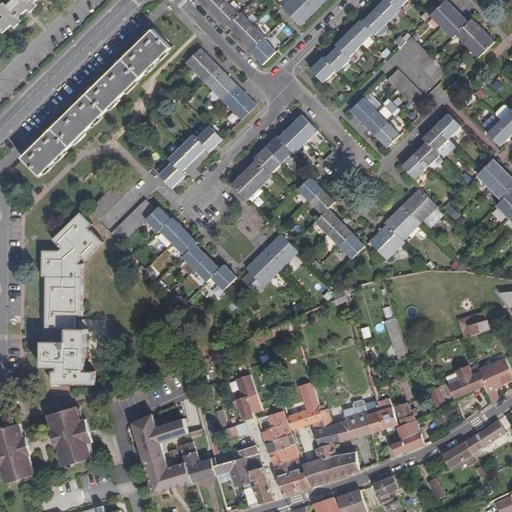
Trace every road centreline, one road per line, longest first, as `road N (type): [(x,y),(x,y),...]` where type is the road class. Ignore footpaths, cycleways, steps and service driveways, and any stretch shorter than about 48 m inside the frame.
road 1 (residential): [(110,223),(157,180),(184,203),(283,108),(268,92)]
road 2 (tertiary): [(284,504),(428,452),(511,402)]
road 3 (tertiary): [(0,131),(134,0)]
road 4 (residential): [(268,92),(177,0)]
